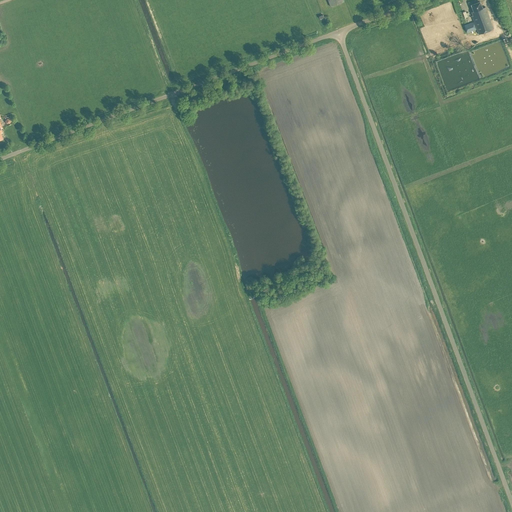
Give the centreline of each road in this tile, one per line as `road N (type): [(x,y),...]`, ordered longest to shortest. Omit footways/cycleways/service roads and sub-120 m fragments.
road 1 (unclassified): [(511,503),(338,32)]
road 2 (unclassified): [(0,159),(338,32)]
